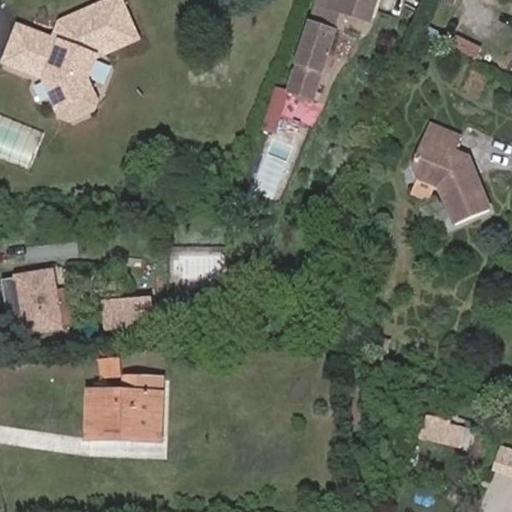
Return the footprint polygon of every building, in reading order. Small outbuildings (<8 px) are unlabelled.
[(98,58),(140,40),(122,0),(112,0),(61,22),(65,29),(60,41),(55,39),(19,25),(5,62),(47,79),(46,81),(58,109),(95,94),(89,80),(98,58)] [(368,22),(375,0),(319,0),(289,91),(310,99),(319,75),(323,77),(338,31),(333,29),(339,12),(368,22)] [(61,22),(55,39),(60,41),(65,29),(61,22)] [(95,94),(58,109),(61,117),(70,121),(94,110),(98,101),(95,94)] [(468,165),(471,159),(466,157),(461,155),(458,153),(464,139),(432,125),(415,166),(412,175),(442,188),(459,225),(493,211),(478,176),(472,173),(468,165)] [(478,176),(471,159),(468,165),(472,173),(478,176)] [(19,281),(52,275),(51,269),(18,274),(19,281)] [(61,326),(52,275),(19,281),(29,332),(61,326)] [(152,325),(151,302),(106,305),(109,329),(152,325)] [(161,348),(226,346),(226,339),(206,339),(205,321),(181,321),(181,333),(160,334),(161,348)] [(102,360),(103,373),(121,372),(120,359),(102,360)] [(150,405),(162,405),(162,378),(127,377),(126,393),(90,392),(89,439),(108,440),(108,427),(149,428),(150,405)] [(160,441),(162,405),(150,405),(149,428),(108,427),(108,440),(160,441)] [(447,422),(427,418),(419,437),(443,441),(447,422)] [(497,470),(511,472),(511,446),(501,445),(497,470)]
